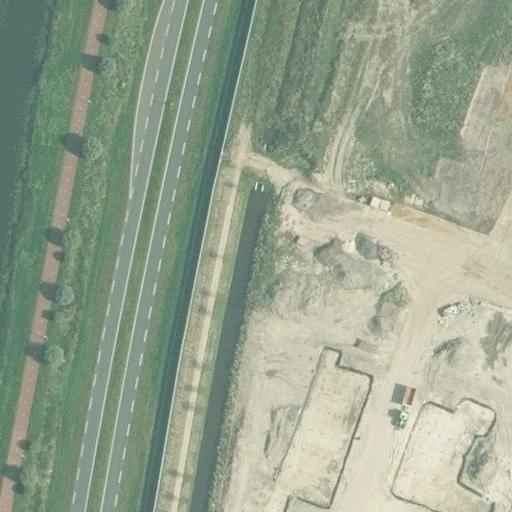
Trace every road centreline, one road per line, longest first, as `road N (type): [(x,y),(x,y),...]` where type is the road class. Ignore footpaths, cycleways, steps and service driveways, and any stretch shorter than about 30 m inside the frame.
road 1 (primary): [(183,0),(78,511)]
road 2 (primary): [(111,511),(141,324),(213,0)]
road 3 (residential): [(434,268),(348,511)]
road 4 (residential): [(340,0),(294,208)]
road 5 (residential): [(434,268),(314,226),(294,208)]
road 6 (residential): [(460,276),(511,143)]
